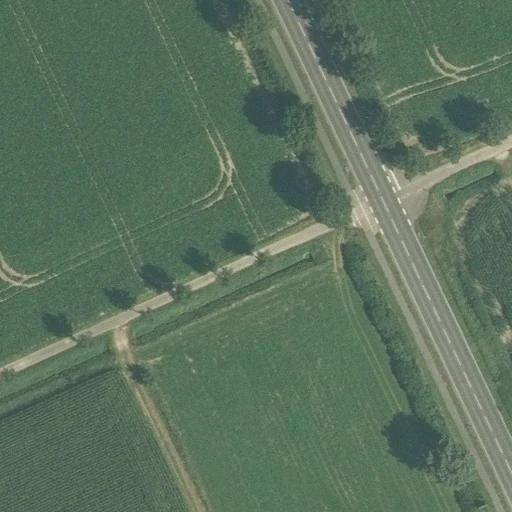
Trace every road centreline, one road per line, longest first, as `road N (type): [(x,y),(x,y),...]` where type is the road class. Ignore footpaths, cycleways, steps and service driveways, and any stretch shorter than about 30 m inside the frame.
road 1 (secondary): [(511,467),(291,0)]
road 2 (track): [(0,379),(384,199)]
road 3 (track): [(511,141),(384,199)]
